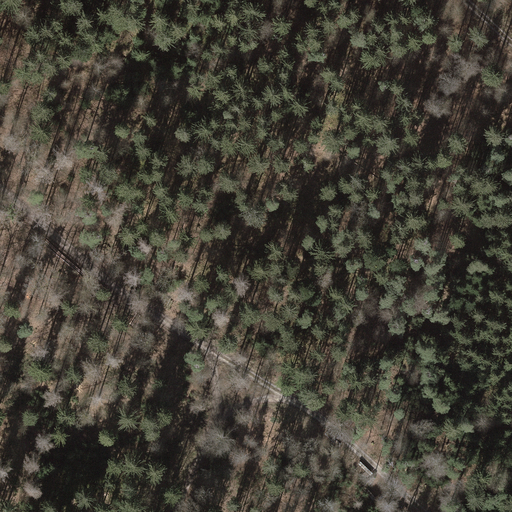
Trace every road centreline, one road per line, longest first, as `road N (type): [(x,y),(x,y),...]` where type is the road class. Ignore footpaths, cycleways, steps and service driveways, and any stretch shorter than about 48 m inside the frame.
road 1 (track): [(0,186),(129,297),(335,430),(423,511)]
road 2 (track): [(207,346),(218,379),(217,421),(175,511)]
